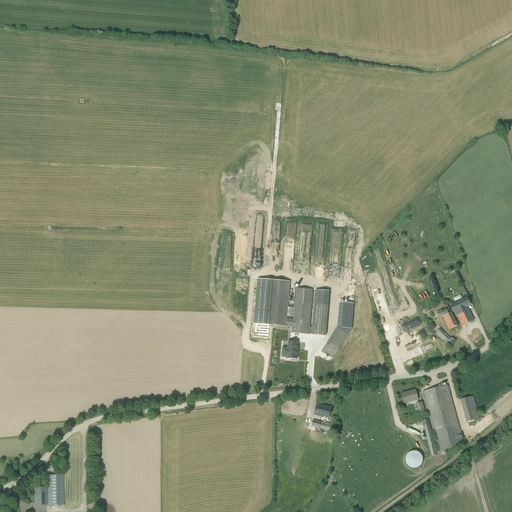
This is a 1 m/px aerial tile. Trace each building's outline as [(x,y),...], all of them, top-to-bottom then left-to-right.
[(333,229),(333,235),(337,235),(337,238),(341,239),(341,229),(333,229)] [(272,280),(257,279),(253,324),(268,325),(279,326),(286,326),(292,327),(291,333),(310,335),(310,334),(312,334),(312,335),(326,336),(327,326),(312,325),(312,332),(310,332),(312,303),(313,295),(313,289),(295,288),(294,302),(293,319),(287,319),(290,281),(278,280),(272,280)] [(467,299),(450,307),(452,312),(454,311),(461,326),(473,320),(467,307),(470,305),(467,299)] [(437,313),(439,318),(442,316),(449,330),(457,326),(449,308),(437,313)] [(321,352),(332,360),(347,335),(336,328),(321,352)] [(451,338),(440,329),(435,334),(450,347),(455,340),(452,337),(451,338)] [(286,358),(297,359),(298,350),(297,350),(298,342),(289,342),(288,348),(283,348),(282,357),(286,357),(286,358)] [(421,421),(431,456),(445,452),(445,450),(464,445),(448,385),(423,391),(433,429),(431,430),(428,419),(421,421)] [(418,400),(415,390),(402,394),(405,403),(418,400)] [(466,422),(479,418),(474,396),(460,399),(466,422)] [(424,410),(422,402),(416,403),(418,411),(424,410)] [(316,404),(314,415),(322,417),(322,416),(329,418),(332,408),(316,404)] [(313,420),(311,426),(332,431),(334,423),(331,422),(330,424),(313,420)] [(421,460),(422,459),(421,457),(421,455),(420,454),(420,453),(418,452),(417,451),(416,450),(415,450),(414,450),(412,450),(411,450),(410,451),(409,451),(407,452),(406,454),(406,455),(405,456),(405,457),(405,459),(405,460),(406,462),(406,464),(407,464),(408,466),(410,466),(412,467),(414,467),(415,467),(417,466),(418,466),(419,464),(420,464),(421,462),(421,460)] [(48,475),(48,487),(48,506),(64,505),(64,475),(48,475)] [(48,506),(48,487),(47,487),(34,487),(34,506),(47,506),(48,506)]
